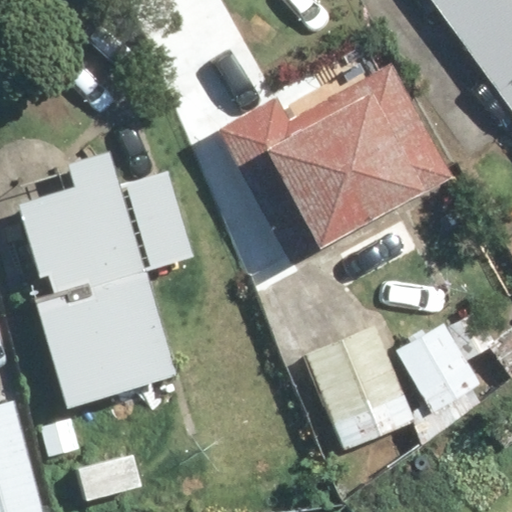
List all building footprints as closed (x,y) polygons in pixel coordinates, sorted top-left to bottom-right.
[(511,0),(425,0),(511,117),(511,0)] [(313,245),(446,179),(387,62),(282,115),(273,97),(215,126),(247,190),(278,175),(313,245)] [(161,172),(117,185),(107,154),(3,187),(33,283),(45,279),(52,302),(27,310),(60,415),(176,379),(144,274),(189,260),(161,172)] [(473,390),(460,364),(489,349),(470,313),(395,352),(428,414),(473,390)] [(370,316),(301,343),(342,446),(410,419),(370,316)] [(0,511),(38,511),(8,403),(0,404),(0,511)]
